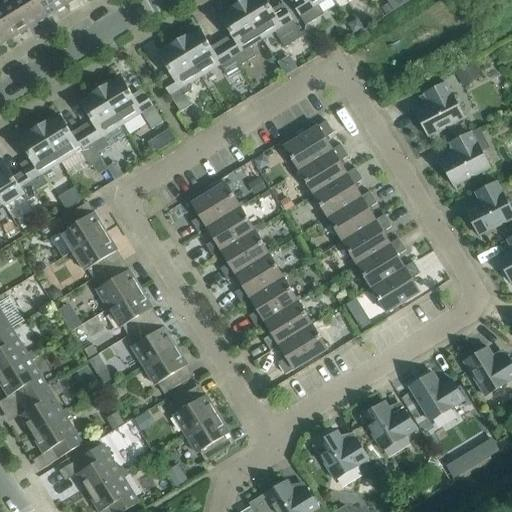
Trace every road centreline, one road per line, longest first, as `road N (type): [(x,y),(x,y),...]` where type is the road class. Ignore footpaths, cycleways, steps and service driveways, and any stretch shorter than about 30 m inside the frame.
road 1 (residential): [(274,445),(296,418),(481,302),(337,67),(122,196)]
road 2 (residential): [(122,196),(274,445)]
road 3 (residential): [(0,94),(156,0)]
